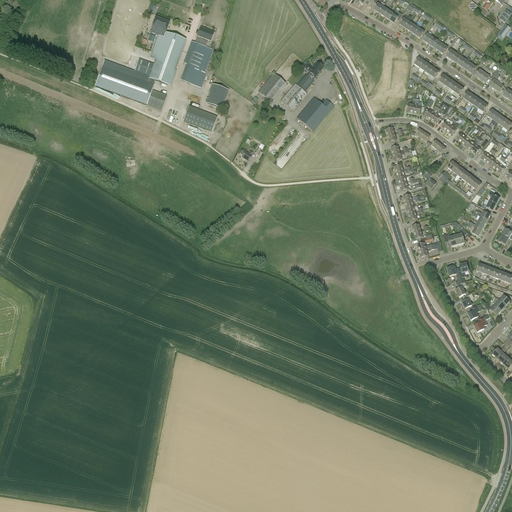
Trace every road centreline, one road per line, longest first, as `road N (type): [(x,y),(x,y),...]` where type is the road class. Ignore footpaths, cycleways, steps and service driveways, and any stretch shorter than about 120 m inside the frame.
road 1 (secondary): [(489,511),(508,464),(507,419),(426,305),(367,125)]
road 2 (residential): [(337,6),(419,49),(511,114)]
road 3 (residential): [(511,191),(421,124),(367,125)]
road 4 (residential): [(477,352),(430,263),(484,248)]
road 5 (track): [(372,177),(269,186),(242,173)]
